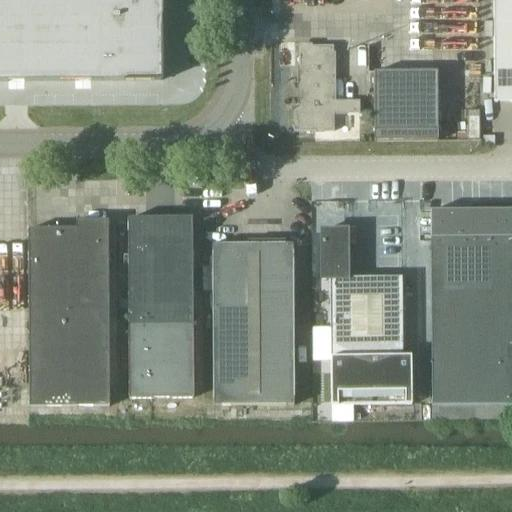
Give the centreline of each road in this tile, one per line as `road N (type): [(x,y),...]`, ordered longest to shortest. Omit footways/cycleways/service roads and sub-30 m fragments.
road 1 (unclassified): [(215,126),(261,169),(511,168)]
road 2 (unclassified): [(0,146),(167,146),(215,126)]
road 3 (unclassified): [(215,126),(237,76),(236,0)]
